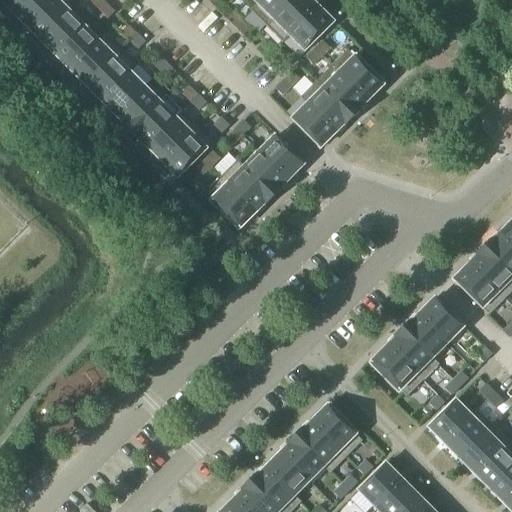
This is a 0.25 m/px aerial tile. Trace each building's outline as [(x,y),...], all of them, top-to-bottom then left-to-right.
[(0,0),(0,2),(8,10),(17,0),(0,0)] [(17,0),(8,10),(23,25),(48,0),(17,0)] [(23,25),(38,41),(67,12),(66,12),(54,0),(48,0),(23,25)] [(92,0),(90,3),(98,11),(105,4),(101,0),(92,0)] [(265,28),(293,0),(262,0),(257,6),(256,5),(249,12),(265,28)] [(282,44),(288,37),(288,36),(316,8),(308,0),(293,0),(265,28),(282,44)] [(105,4),(98,11),(107,20),(114,13),(105,4)] [(38,41),(54,56),(82,28),(83,28),(90,21),(73,5),(66,12),(67,12),(38,41)] [(288,36),(288,37),(304,52),(332,24),(316,8),(288,36)] [(225,20),(234,29),(241,22),(232,13),(225,20)] [(241,22),(234,29),(242,37),(249,30),(241,22)] [(120,33),(129,42),(136,35),(127,26),(120,33)] [(54,56),(69,71),(97,43),(97,42),(86,32),(83,28),(82,28),(54,56)] [(69,71),(84,87),(119,51),(103,35),(97,42),(97,43),(69,71)] [(136,35),(129,42),(137,50),(144,43),(136,35)] [(322,42),(314,51),(321,58),(329,49),(322,42)] [(256,51),(264,59),(271,52),(263,44),(256,51)] [(84,87),(99,102),(128,73),(129,74),(135,67),(119,51),(84,87)] [(321,58),(314,51),(305,59),(312,66),(321,58)] [(347,51),(331,67),(366,103),(382,87),(372,77),(371,76),(373,74),(364,64),(361,62),(359,64),(353,58),(347,51)] [(271,52),(264,59),(273,68),(280,61),(271,52)] [(151,64),(159,72),(167,65),(158,57),(151,64)] [(167,65),(159,72),(168,81),(175,74),(167,65)] [(331,67),(315,83),(352,120),(361,111),(359,109),(366,103),(331,67)] [(99,102),(115,117),(143,89),(129,74),(128,73),(99,102)] [(292,73),(283,81),(290,88),(299,80),(292,73)] [(290,88),(283,81),(275,90),(282,97),(290,88)] [(299,99),(306,105),(307,105),(335,133),(339,130),(342,127),(343,128),(352,120),(315,83),(299,99)] [(181,94),(190,103),(197,96),(188,87),(181,94)] [(120,125),(128,134),(158,104),(143,89),(115,117),(116,119),(121,124),(120,125)] [(197,96),(190,103),(198,111),(205,104),(197,96)] [(142,144),(145,148),(174,119),(173,119),(158,104),(128,134),(137,143),(139,141),(142,144)] [(335,133),(307,105),(306,105),(303,108),(291,121),(303,133),(319,149),(335,133)] [(145,148),(161,163),(196,128),(180,112),(173,119),(174,119),(145,148)] [(213,126),(221,134),(228,127),(220,119),(213,126)] [(242,122),(234,130),(241,137),(249,129),(242,122)] [(196,128),(161,163),(177,179),(212,144),(196,128)] [(241,137),(234,130),(226,139),(233,146),(241,137)] [(274,138),(258,154),(286,182),(302,166),(301,165),(297,161),(276,140),(274,138)] [(212,152),(203,161),(210,168),(219,159),(212,152)] [(258,154),(243,168),(242,169),(272,199),(281,190),(279,189),(282,186),(286,182),(258,154)] [(210,168),(203,161),(195,169),(202,176),(210,168)] [(236,162),(220,178),(256,212),(259,209),(262,206),(264,208),(272,199),(242,169),(243,168),(236,162)] [(256,212),(220,178),(204,194),(211,200),(217,206),(215,208),(226,220),(228,218),(239,229),(256,212)] [(511,221),(499,234),(511,247),(511,221)] [(490,239),(482,248),(511,278),(511,247),(499,234),(492,241),(490,239)] [(511,278),(482,248),(473,257),(475,258),(468,265),(503,300),(511,291),(511,278)] [(487,316),(503,300),(468,265),(452,281),(487,316)] [(433,300),(417,316),(446,344),(462,328),(433,300)] [(446,344),(417,316),(411,323),(409,321),(400,330),(430,360),(431,359),(446,344)] [(501,332),(508,339),(511,334),(511,326),(510,324),(501,332)] [(430,360),(400,330),(392,338),(393,340),(386,347),(422,382),(438,366),(431,359),(430,360)] [(406,398),(422,382),(386,347),(371,363),(382,374),(379,376),(391,387),(393,385),(406,398)] [(483,364),(491,356),(484,349),(476,357),(483,364)] [(460,373),(452,381),(459,388),(467,380),(460,373)] [(459,388),(452,381),(443,390),(450,397),(459,388)] [(478,392),(487,401),(494,394),(485,385),(478,392)] [(494,394),(487,401),(495,409),(502,402),(494,394)] [(443,403),(436,396),(428,405),(435,412),(443,403)] [(469,418),(469,417),(453,402),(427,428),(443,444),(469,418)] [(207,417),(196,406),(189,414),(200,425),(207,417)] [(310,423),(345,458),(361,442),(349,430),(351,428),(339,416),(337,418),(326,407),(310,423)] [(443,444),(458,460),(491,426),(476,410),(469,417),(469,418),(443,444)] [(302,428),(293,437),(323,467),(322,468),(329,474),(345,458),(310,423),(303,430),(302,428)] [(491,426),(458,460),(473,475),(507,442),(491,426)] [(323,467),(293,437),(284,445),(286,447),(279,454),(308,482),(322,468),(323,467)] [(511,466),(511,446),(507,442),(473,475),(489,490),(511,466)] [(293,497),(308,482),(279,454),(264,469),(293,497)] [(372,468),(365,461),(356,470),(363,477),(372,468)] [(373,507),(399,481),(384,465),(357,491),(373,507)] [(511,466),(489,490),(504,506),(511,497),(511,466)] [(256,474),(247,483),(276,511),(291,511),(300,503),(293,497),(264,469),(257,476),(256,474)] [(349,476),(341,485),(348,492),(356,483),(349,476)] [(373,507),(377,511),(398,511),(415,496),(399,481),(373,507)] [(276,511),(247,483),(238,491),(240,493),(233,500),(245,511),(276,511)] [(348,492),(341,485),(333,493),(340,500),(348,492)] [(415,496),(398,511),(429,511),(430,511),(415,496)] [(245,511),(233,500),(221,511),(245,511)]
